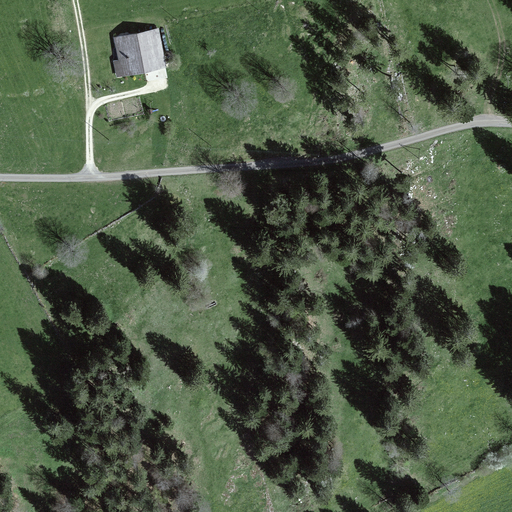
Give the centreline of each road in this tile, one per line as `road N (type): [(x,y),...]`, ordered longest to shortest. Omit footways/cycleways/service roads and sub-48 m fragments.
road 1 (unclassified): [(511,127),(467,126),(350,159),(77,181),(0,179)]
road 2 (track): [(91,179),(75,0)]
